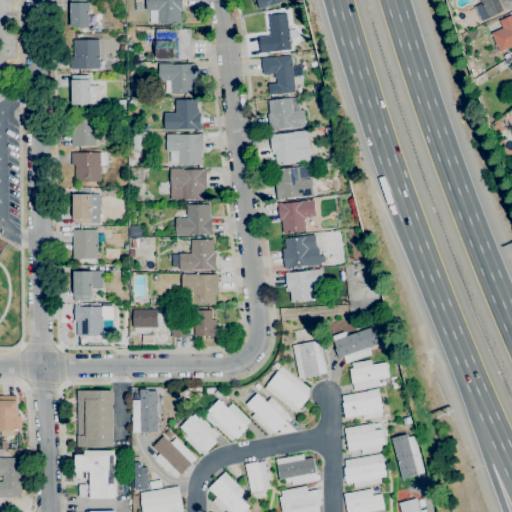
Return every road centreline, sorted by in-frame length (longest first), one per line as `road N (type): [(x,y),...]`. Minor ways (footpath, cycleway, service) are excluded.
road 1 (residential): [(35,0),(47,511)]
road 2 (motorway): [(337,0),(371,121),(489,423)]
road 3 (residential): [(218,0),(258,332),(248,355)]
road 4 (motorway): [(511,326),(397,0)]
road 5 (residential): [(248,355),(225,364),(0,366)]
road 6 (residential): [(330,436),(208,465),(194,511)]
